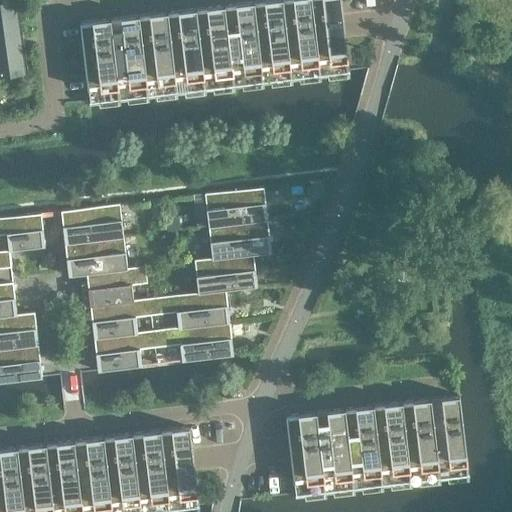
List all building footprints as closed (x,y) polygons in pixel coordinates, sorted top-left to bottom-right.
[(0,76),(28,73),(18,0),(7,0),(0,1),(0,76)] [(280,0),(263,0),(252,1),(261,80),(290,76),(280,0)] [(309,0),(280,0),(290,76),(319,73),(309,0)] [(340,0),(309,0),(319,73),(349,69),(340,0)] [(252,1),(223,5),(233,83),(261,80),(252,1)] [(223,5),(195,8),(204,86),(233,83),(223,5)] [(195,8),(166,11),(175,90),(204,86),(195,8)] [(166,11),(138,15),(147,93),(175,90),(166,11)] [(138,15),(109,18),(118,97),(147,93),(138,15)] [(109,18),(79,21),(88,100),(118,97),(109,18)] [(322,181),(310,181),(310,189),(322,189),(322,181)] [(263,185),(204,192),(209,225),(267,218),(263,185)] [(120,202),(60,209),(64,242),(123,235),(120,202)] [(41,211),(0,216),(0,250),(9,249),(45,245),(41,211)] [(165,215),(166,227),(178,226),(177,214),(165,215)] [(267,218),(209,225),(212,257),(253,253),(271,251),(267,218)] [(166,229),(166,238),(176,238),(176,229),(166,229)] [(123,235),(64,242),(68,275),(86,273),(86,272),(127,267),(123,235)] [(0,250),(0,281),(13,280),(9,249),(0,250)] [(212,257),(195,259),(198,292),(225,289),(257,285),(253,253),(212,257)] [(145,265),(127,267),(86,272),(86,273),(90,304),(149,297),(145,265)] [(13,280),(0,281),(0,314),(16,312),(13,280)] [(229,320),(225,289),(198,292),(149,297),(152,329),(229,320)] [(94,336),(152,329),(149,297),(90,304),(94,336)] [(16,312),(0,314),(0,347),(38,343),(34,310),(16,312)] [(229,320),(152,329),(156,363),(233,354),(229,320)] [(152,329),(94,336),(98,370),(156,363),(152,329)] [(38,343),(0,347),(0,381),(42,376),(38,343)] [(459,394),(429,397),(439,476),(467,473),(459,394)] [(429,397),(401,401),(410,479),(439,476),(429,397)] [(401,401),(372,404),(381,483),(410,479),(401,401)] [(372,404),(343,408),(353,486),(381,483),(372,404)] [(343,408),(315,411),(324,489),(353,486),(343,408)] [(315,411),(285,414),(294,493),(324,489),(315,411)] [(189,425),(159,429),(168,507),(198,504),(189,425)] [(159,429),(131,433),(140,511),(168,507),(159,429)] [(131,433),(102,436),(110,511),(129,511),(140,511),(131,433)] [(110,511),(102,436),(73,439),(81,511),(110,511)] [(81,511),(73,439),(45,443),(52,511),(81,511)] [(52,511),(45,443),(16,446),(23,511),(52,511)] [(23,511),(16,446),(0,447),(0,511),(23,511)]
